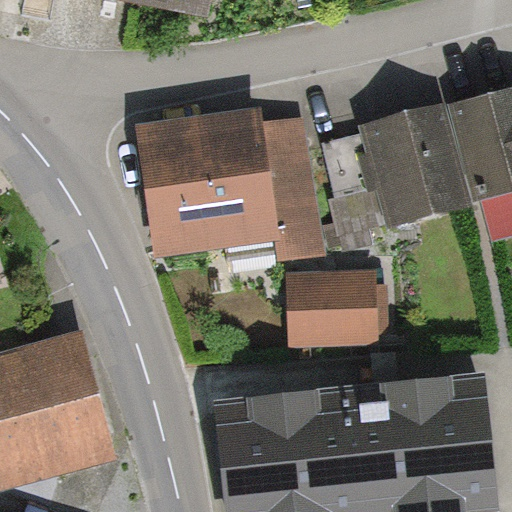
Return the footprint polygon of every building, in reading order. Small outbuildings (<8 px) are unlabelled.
[(126,0),(207,15),(209,0),(126,0)] [(511,89),(365,130),(393,228),(511,195),(511,89)] [(271,112),(143,128),(158,251),(275,237),(278,261),(326,255),(310,120),(273,124),(271,112)] [(390,276),(292,274),(290,348),(388,350),(390,276)] [(87,337),(0,359),(0,488),(0,490),(119,459),(87,337)] [(293,395),(214,403),(225,511),(484,511),(500,510),(485,374),(293,395)]
